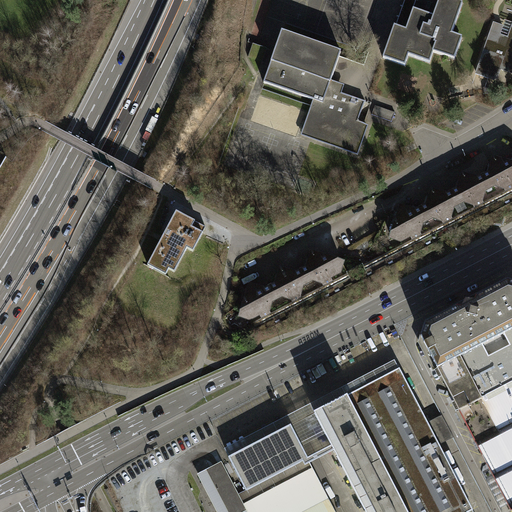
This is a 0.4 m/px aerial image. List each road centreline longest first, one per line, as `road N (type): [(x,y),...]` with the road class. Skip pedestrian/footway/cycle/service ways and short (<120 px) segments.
road 1 (primary): [(362,320),(41,469)]
road 2 (motorway): [(155,0),(0,281)]
road 3 (primary): [(102,467),(362,320)]
road 4 (motorway): [(64,248),(185,0)]
road 5 (unknown): [(284,407),(181,463),(173,477),(185,511)]
road 6 (primary): [(511,243),(362,320)]
road 7 (motorway): [(0,377),(50,291),(64,248)]
road 8 (residential): [(511,114),(394,182)]
